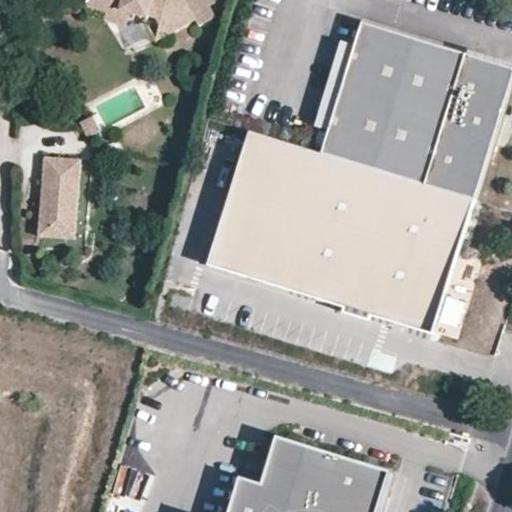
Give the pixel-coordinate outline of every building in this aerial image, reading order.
[(113,7),(130,13),(147,18),(148,16),(158,19),(167,35),(196,19),(185,0),(86,0),(85,6),(107,13),(111,15),(113,7)] [(126,26),(130,13),(113,7),(111,15),(107,13),(104,19),(126,26)] [(475,205),(511,86),(511,72),(363,26),(322,158),(475,205)] [(249,135),(209,269),(346,310),(371,317),(433,336),(475,205),(322,158),(249,135)] [(76,231),(82,159),(45,156),(39,228),(76,231)] [(76,231),(39,228),(38,236),(76,239),(76,231)] [(346,310),(344,316),(369,324),(371,317),(346,310)] [(379,511),(392,470),(278,436),(264,483),(241,477),(230,511),(379,511)] [(392,470),(379,511),(386,511),(399,472),(392,470)]
